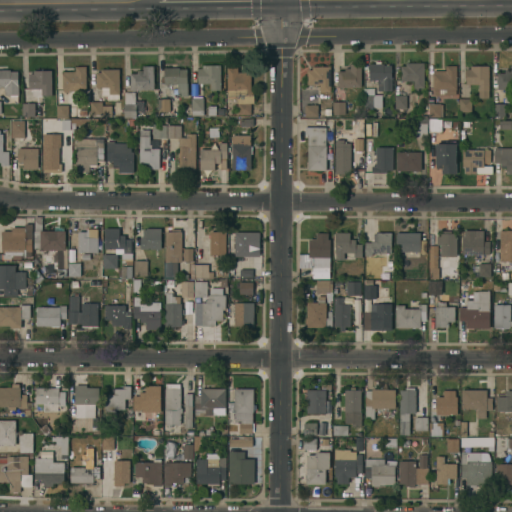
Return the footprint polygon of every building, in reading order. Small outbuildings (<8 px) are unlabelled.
[(391,90),(377,91),(377,80),(368,80),(368,64),(375,64),(375,61),(380,61),(380,64),(383,64),(383,65),(391,65),(391,90)] [(424,87),(418,87),(418,89),(414,89),(414,81),(400,81),(400,66),(405,66),(405,63),(423,63),(424,87)] [(360,87),(337,87),(337,71),(344,71),(344,68),(350,68),(350,64),(360,64),(360,87)] [(153,88),(136,89),(136,90),(130,90),(130,87),(123,87),(123,74),(129,74),(129,73),(137,73),(137,70),(143,70),(143,65),(153,65),(153,88)] [(186,82),(187,82),(187,91),(185,91),(185,95),(180,95),(180,92),(169,92),(169,86),(164,86),(164,67),(171,67),(171,65),(176,65),(176,68),(186,68),(186,82)] [(220,89),(210,89),(210,83),(198,83),(198,68),(202,68),(202,65),(220,65),(220,89)] [(455,95),(434,95),(434,89),(432,89),(432,71),(445,71),(445,65),(456,65),(455,95)] [(497,73),(504,73),(504,70),(509,70),(509,66),(511,65),(511,88),(497,89),(497,73)] [(86,86),(76,86),(76,89),(68,89),(68,92),(63,92),(63,90),(62,90),(62,71),(75,71),(75,66),(85,66),(86,86)] [(330,91),(320,91),(320,84),(307,84),(307,70),(311,70),(311,67),(329,66),(330,91)] [(487,98),(478,98),(478,84),(465,84),(465,69),(470,69),(470,66),(488,66),(487,98)] [(250,90),(253,90),(253,103),(250,103),(250,113),(237,114),(237,98),(227,98),(227,67),(237,67),(237,71),(250,71),(250,90)] [(118,100),(107,99),(107,95),(101,95),(101,86),(95,86),(96,72),(100,72),(100,68),(119,68),(118,100)] [(0,69),(10,69),(10,71),(18,70),(18,94),(17,94),(18,102),(10,102),(10,94),(5,94),(5,89),(4,89),(4,85),(0,85),(0,69)] [(51,94),(41,95),(41,96),(32,96),(32,88),(29,88),(29,74),(33,74),(33,70),(51,69),(51,94)] [(363,107),(363,88),(373,88),(373,94),(381,94),(381,107),(363,107)] [(135,100),(142,100),(143,111),(135,112),(136,117),(124,117),(124,104),(124,92),(135,92),(135,100)] [(406,108),(395,108),(394,96),(406,96),(406,108)] [(203,115),(191,115),(191,97),(203,97),(203,115)] [(459,98),(471,98),(471,111),(459,111),(459,98)] [(169,99),(169,112),(158,112),(157,99),(169,99)] [(111,116),(101,116),(101,114),(90,114),(90,102),(101,101),(101,105),(111,105),(111,116)] [(354,113),(333,114),(333,101),(354,101),(354,113)] [(34,103),(34,116),(22,116),(22,103),(34,103)] [(492,103),(505,103),(505,116),(492,116),(492,103)] [(317,116),(304,116),(304,104),(317,104),(317,116)] [(428,105),(428,104),(442,104),(442,116),(428,117),(428,115),(428,105)] [(67,118),(56,117),(56,105),(68,105),(67,118)] [(215,106),(215,116),(207,116),(207,106),(215,106)] [(152,137),(152,124),(160,124),(160,117),(166,117),(166,125),(167,125),(167,137),(152,137)] [(91,125),(75,125),(75,130),(71,130),(72,118),(91,118),(91,125)] [(70,130),(61,130),(61,119),(70,119),(70,130)] [(11,120),(24,120),(24,137),(11,137),(11,120)] [(427,136),(413,136),(413,123),(427,123),(427,136)] [(167,125),(180,125),(180,136),(195,137),(195,169),(191,169),(191,171),(186,171),(186,169),(179,169),(179,157),(177,157),(178,152),(179,152),(179,146),(178,146),(178,137),(167,137),(167,125)] [(325,145),(326,145),(326,170),(307,169),(308,134),(305,134),(305,126),(325,127),(325,145)] [(159,168),(148,168),(148,163),(139,162),(139,129),(149,129),(149,141),(152,141),(152,146),(151,146),(151,147),(159,147),(159,168)] [(0,133),(2,133),(2,150),(8,150),(8,165),(0,165),(0,133)] [(60,146),(58,146),(58,163),(61,163),(61,172),(43,172),(43,168),(42,168),(42,133),(60,133),(60,146)] [(250,169),(231,169),(232,135),(249,135),(249,144),(250,144),(250,145),(252,145),(252,154),(250,154),(250,169)] [(103,160),(96,160),(96,166),(89,166),(89,171),(78,171),(78,165),(76,165),(75,139),(103,138),(103,160)] [(362,139),(362,151),(354,151),(354,138),(362,139)] [(349,173),(334,173),(335,140),(343,140),(343,143),(349,143),(349,169),(349,173)] [(455,173),(441,173),(441,168),(435,168),(435,164),(434,164),(434,143),(444,143),(444,141),(454,141),(454,144),(455,144),(455,148),(455,173)] [(133,172),(118,172),(118,167),(112,167),(112,160),(106,160),(107,142),(127,142),(127,147),(131,147),(130,151),(133,151),(133,172)] [(227,157),(225,157),(225,168),(220,168),(219,162),(214,162),(214,169),(200,169),(199,149),(219,148),(219,143),(226,142),(227,157)] [(392,172),(371,172),(371,165),(376,165),(376,146),(392,146),(392,172)] [(38,148),(38,168),(23,168),(23,161),(17,161),(17,147),(38,148)] [(511,147),(511,173),(506,173),(506,165),(500,165),(500,162),(494,162),(494,147),(511,147)] [(490,149),(490,162),(488,162),(489,165),(492,165),(492,173),(464,173),(464,166),(463,166),(462,149),(490,149)] [(420,170),(396,170),(396,151),(421,151),(420,170)] [(68,267),(58,267),(58,261),(55,261),(55,249),(47,249),(47,252),(42,252),(42,249),(33,249),(34,217),(41,217),(41,230),(65,230),(64,249),(68,249),(68,262),(68,267)] [(31,256),(23,256),(24,249),(18,249),(18,250),(14,250),(14,249),(1,248),(2,231),(11,231),(11,227),(25,227),(25,223),(32,223),(31,256)] [(131,253),(113,253),(113,248),(104,248),(104,227),(118,227),(118,235),(124,235),(124,239),(131,239),(131,253)] [(97,251),(78,251),(78,231),(86,231),(86,228),(97,228),(97,251)] [(160,248),(140,248),(140,237),(143,237),(143,229),(146,229),(146,228),(160,228),(160,248)] [(171,231),(171,228),(180,228),(180,231),(181,231),(181,261),(177,261),(176,276),(164,276),(164,231),(171,231)] [(483,241),(489,241),(489,254),(482,254),(481,254),(481,261),(472,261),(472,254),(462,254),(462,236),(464,236),(464,230),(483,230),(483,241)] [(511,261),(500,261),(500,230),(511,230),(511,261)] [(225,254),(210,254),(210,231),(225,231),(225,254)] [(253,256),(235,256),(235,231),(253,231),(253,256)] [(329,278),(312,278),(312,267),(299,266),(299,253),(309,254),(309,239),(316,239),(316,232),(328,232),(328,239),(330,239),(329,278)] [(361,256),(354,256),(354,252),(343,252),(343,259),(335,259),(335,232),(349,232),(349,239),(355,239),(355,243),(361,243),(361,256)] [(391,252),(371,252),(371,255),(364,255),(364,242),(371,242),(371,241),(373,241),(373,233),(377,233),(377,232),(391,232),(391,252)] [(425,252),(419,252),(419,251),(396,251),(396,232),(420,232),(420,240),(425,240),(425,252)] [(456,256),(440,256),(440,244),(436,244),(436,235),(440,235),(440,233),(456,233),(456,256)] [(437,267),(429,267),(429,245),(437,245),(437,267)] [(182,249),(192,249),(192,262),(182,262),(182,249)] [(101,268),(115,268),(115,255),(101,254),(101,268)] [(147,260),(146,275),(135,275),(136,260),(147,260)] [(80,262),(80,276),(68,276),(68,267),(68,262),(80,262)] [(490,276),(474,276),(474,278),(470,278),(470,272),(472,272),(472,263),(490,263),(490,276)] [(194,277),(194,264),(208,264),(208,271),(213,271),(213,277),(194,277)] [(0,265),(15,265),(15,271),(25,271),(25,288),(16,288),(16,295),(3,295),(3,288),(0,288),(0,265)] [(37,283),(34,279),(36,277),(32,272),(35,269),(43,278),(37,283)] [(329,292),(316,292),(316,280),(329,280),(329,292)] [(441,293),(428,293),(428,280),(441,280),(441,293)] [(192,296),(181,296),(181,281),(192,281),(192,296)] [(194,281),(206,282),(206,297),(194,297),(194,281)] [(252,294),(239,294),(239,282),(252,281),(252,294)] [(360,294),(347,295),(346,282),(360,281),(360,294)] [(375,298),(364,298),(364,285),(375,285),(375,298)] [(205,302),(205,298),(208,299),(208,294),(210,294),(210,287),(222,288),(222,294),(225,294),(225,306),(222,306),(222,320),(214,319),(214,326),(197,325),(197,302),(205,302)] [(489,327),(466,327),(466,320),(459,320),(459,307),(466,307),(466,300),(473,300),(473,290),(489,290),(489,327)] [(165,293),(171,293),(171,297),(179,297),(179,304),(181,304),(181,309),(183,309),(183,314),(181,314),(181,326),(175,326),(175,328),(171,328),(171,326),(164,326),(164,304),(165,304),(165,293)] [(69,323),(68,295),(78,295),(79,311),(81,311),(81,303),(97,302),(98,326),(92,326),(92,328),(87,328),(87,326),(81,326),(81,323),(69,323)] [(324,301),(325,301),(325,317),(327,317),(328,310),(332,311),(332,327),(306,326),(307,301),(317,302),(318,295),(324,295),(324,301)] [(350,326),(344,326),(344,330),(339,330),(339,326),(334,326),(334,296),(343,296),(343,303),(350,303),(350,326)] [(140,297),(140,302),(160,302),(160,329),(145,329),(145,322),(140,322),(140,317),(132,317),(132,297),(140,297)] [(253,326),(234,326),(234,302),(253,302),(253,326)] [(391,330),(363,329),(363,312),(370,312),(370,303),(391,303),(391,330)] [(30,318),(20,318),(20,328),(10,328),(10,325),(0,325),(0,306),(19,306),(19,304),(30,304),(30,318)] [(130,328),(123,328),(123,325),(112,325),(112,319),(105,319),(105,305),(125,304),(125,310),(130,310),(130,328)] [(425,332),(419,332),(419,327),(395,327),(395,304),(404,304),(404,308),(418,308),(418,304),(425,304),(425,332)] [(509,327),(493,327),(493,304),(509,304),(509,327)] [(36,306),(59,306),(59,305),(66,305),(66,318),(60,318),(60,326),(59,326),(59,327),(51,327),(51,326),(36,325),(36,306)] [(454,321),(446,320),(446,327),(434,326),(435,305),(455,306),(454,321)] [(26,408),(19,408),(19,406),(15,406),(15,409),(8,409),(8,406),(0,406),(0,386),(11,387),(11,383),(18,383),(18,387),(20,387),(20,394),(26,394),(26,408)] [(171,424),(171,426),(167,426),(167,424),(164,424),(165,383),(180,384),(180,407),(182,407),(182,412),(180,412),(180,424),(171,424)] [(75,385),(86,385),(86,387),(97,387),(98,404),(94,404),(94,417),(75,418),(75,385)] [(130,398),(124,398),(124,409),(115,409),(115,420),(104,420),(104,394),(113,394),(113,388),(123,388),(123,385),(130,386),(130,398)] [(160,411),(143,411),(143,417),(132,417),(132,410),(133,410),(133,395),(139,395),(139,391),(145,391),(145,385),(160,385),(160,411)] [(65,405),(57,405),(57,411),(46,411),(46,404),(35,404),(35,387),(58,387),(58,391),(65,391),(65,405)] [(225,415),(205,414),(205,416),(194,416),(194,395),(200,395),(201,388),(225,388),(225,415)] [(239,436),(239,422),(234,422),(234,388),(253,388),(253,412),(252,412),(252,436),(239,436)] [(394,408),(374,407),(373,419),(365,419),(365,390),(371,390),(371,388),(395,389),(394,408)] [(325,400),(331,400),(331,411),(325,411),(325,412),(306,412),(306,389),(325,389),(325,400)] [(344,423),(344,389),(360,389),(360,427),(351,427),(351,423),(344,423)] [(491,409),(485,409),(485,418),(476,418),(476,408),(461,408),(461,389),(486,389),(486,397),(491,397),(491,409)] [(415,412),(409,412),(409,434),(399,434),(399,390),(415,390),(415,412)] [(436,414),(436,396),(443,396),(443,390),(455,390),(455,396),(457,396),(457,414),(436,414)] [(511,410),(496,410),(496,396),(503,396),(503,390),(511,390),(511,410)] [(191,428),(184,428),(184,393),(192,393),(191,428)] [(427,430),(414,430),(414,417),(427,417),(427,430)] [(15,445),(0,445),(0,419),(15,419),(15,445)] [(316,434),(303,434),(303,422),(316,422),(316,434)] [(441,436),(428,436),(428,423),(441,423),(441,436)] [(45,424),(50,431),(44,436),(39,429),(45,424)] [(347,425),(347,435),(332,435),(332,425),(347,425)] [(32,452),(20,452),(19,432),(32,432),(32,452)] [(113,436),(113,449),(102,449),(102,436),(113,436)] [(316,449),(303,449),(303,437),(316,438),(316,449)] [(67,454),(60,453),(61,445),(56,445),(56,441),(51,441),(51,438),(67,438),(67,454)] [(395,447),(384,447),(384,438),(395,438),(395,447)] [(457,452),(445,452),(445,439),(457,438),(457,452)] [(229,439),(253,439),(253,447),(229,447),(229,439)] [(192,460),(184,460),(184,443),(192,443),(192,460)] [(93,465),(99,465),(99,479),(93,479),(93,483),(70,482),(70,467),(83,467),(84,446),(94,446),(93,465)] [(254,483),(228,483),(228,451),(244,451),(244,458),(254,458),(254,483)] [(328,469),(325,469),(325,485),(305,484),(306,455),(315,455),(315,452),(329,452),(328,469)] [(491,485),(466,484),(466,477),(461,477),(461,452),(480,452),(480,460),(491,460),(491,485)] [(361,472),(355,472),(355,476),(348,476),(348,483),(336,483),(336,476),(335,476),(335,459),(349,459),(349,454),(361,454),(361,472)] [(426,467),(418,467),(419,454),(426,454),(426,467)] [(28,474),(31,474),(31,487),(20,487),(20,492),(9,492),(9,481),(0,481),(0,457),(6,457),(6,455),(28,455),(28,474)] [(456,477),(449,477),(449,483),(436,483),(436,455),(443,455),(443,463),(456,463),(456,477)] [(63,482),(52,482),(52,486),(44,486),(44,482),(41,482),(41,479),(35,479),(35,457),(52,457),(52,462),(63,462),(63,482)] [(161,485),(153,485),(153,482),(142,482),(142,476),(135,476),(135,462),(153,461),(153,458),(160,458),(161,485)] [(225,479),(219,479),(219,485),(200,485),(196,482),(196,458),(218,458),(225,458),(225,479)] [(393,485),(378,484),(378,486),(373,486),(373,484),(370,484),(370,479),(364,479),(364,459),(383,459),(383,464),(386,464),(386,465),(394,465),(393,485)] [(130,483),(124,483),(124,485),(113,485),(113,460),(130,460),(130,483)] [(415,486),(405,485),(405,483),(398,483),(399,460),(415,460),(415,486)] [(190,476),(179,476),(179,485),(164,485),(164,465),(169,465),(169,461),(190,462),(190,476)] [(511,483),(495,483),(496,463),(511,463),(511,483)]
